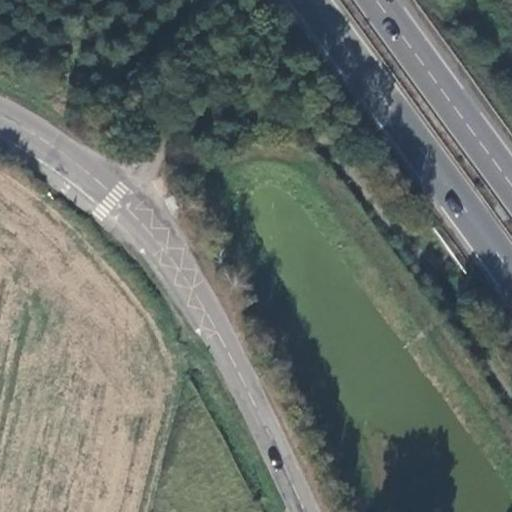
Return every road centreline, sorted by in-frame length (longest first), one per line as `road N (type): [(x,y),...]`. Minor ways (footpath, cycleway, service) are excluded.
road 1 (unclassified): [(0,114),(64,151),(155,236),(194,289),(305,511)]
road 2 (trunk): [(313,0),(511,270)]
road 3 (trunk): [(511,185),(380,0)]
